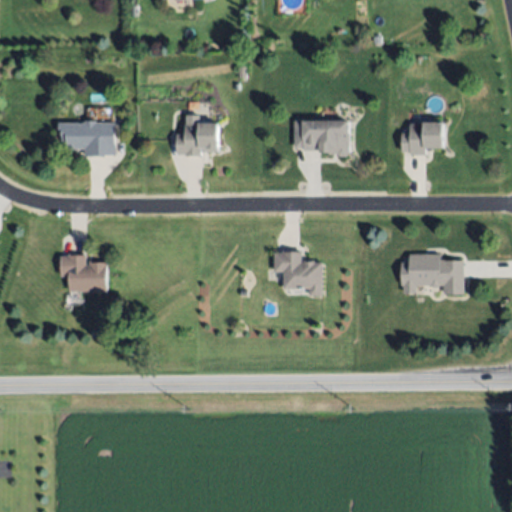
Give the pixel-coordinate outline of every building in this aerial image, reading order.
[(218,123),(218,152),(202,151),(202,156),(185,156),(185,154),(177,154),(177,133),(185,134),(185,124),(186,124),(187,114),(200,114),(200,123),(218,123)] [(59,123),(85,123),(85,120),(97,120),(97,123),(117,123),(117,154),(106,154),(106,157),(85,157),(85,149),(66,149),(66,143),(62,143),(62,137),(59,137),(59,123)] [(348,120),(348,133),(350,133),(350,157),(340,157),(340,153),(330,153),(330,150),(303,150),(303,148),(294,148),(294,120),(303,120),(304,121),(348,120)] [(443,123),(442,148),(426,147),(425,154),(410,154),(411,151),(401,151),(402,132),(409,133),(409,122),(443,123)] [(322,262),(323,295),(308,296),(308,289),(283,290),(282,272),(275,272),(274,252),(302,251),(302,262),(322,262)] [(409,254),(440,254),(440,261),(463,260),(464,294),(444,295),(444,284),(416,285),(416,293),(403,294),(403,285),(400,285),(400,262),(409,262),(409,254)] [(69,291),(69,278),(61,278),(61,255),(85,255),(86,265),(90,265),(90,263),(108,262),(108,291),(69,291)]
